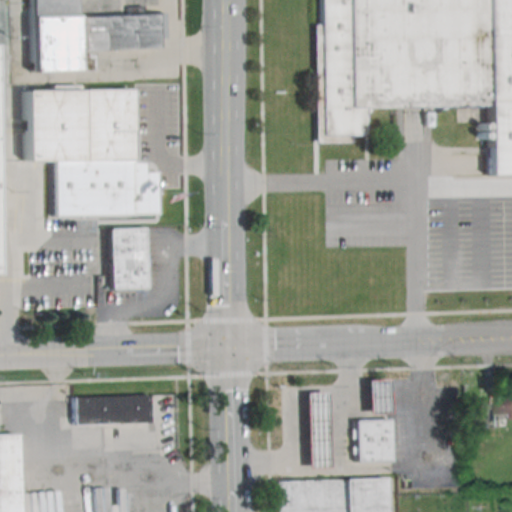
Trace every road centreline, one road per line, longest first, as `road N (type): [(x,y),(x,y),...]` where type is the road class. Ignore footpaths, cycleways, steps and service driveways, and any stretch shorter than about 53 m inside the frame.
road 1 (secondary): [(231,511),(222,0)]
road 2 (tertiary): [(0,355),(418,341)]
